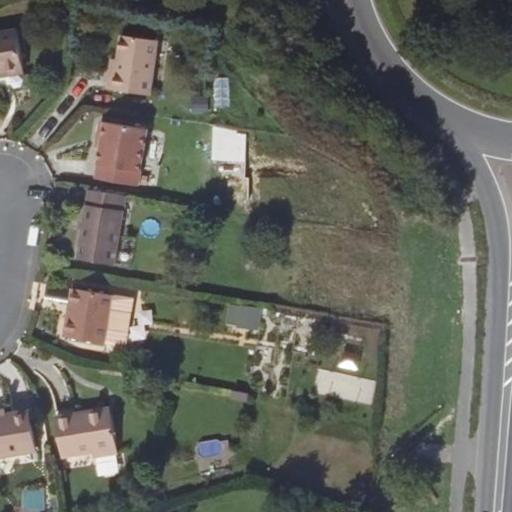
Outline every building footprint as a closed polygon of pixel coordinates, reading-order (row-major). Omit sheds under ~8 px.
[(0,32),(0,72),(27,68),(21,28),(0,32)] [(119,73),(113,72),(111,88),(152,94),(161,40),(125,35),(121,60),(119,73)] [(106,140),(104,151),(102,166),(142,173),(149,132),(104,124),(101,139),(106,140)] [(91,192),(79,261),(115,268),(127,199),(91,192)] [(66,337),(105,344),(126,348),(135,300),(78,290),(73,316),(70,316),(66,337)] [(55,412),(56,419),(76,416),(75,408),(55,412)] [(6,414),(0,415),(0,455),(36,449),(30,410),(6,414)] [(76,416),(56,419),(62,458),(93,454),(93,459),(117,455),(112,417),(103,412),(76,416)]
